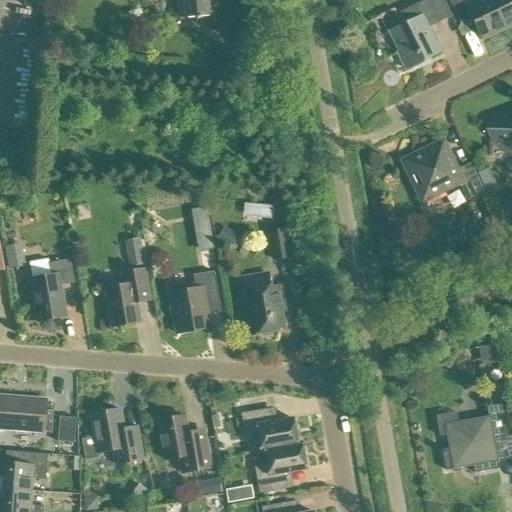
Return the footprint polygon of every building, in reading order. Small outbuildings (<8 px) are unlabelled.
[(175,0),(177,14),(171,15),(172,20),(213,16),(211,0),(175,0)] [(428,28),(440,22),(437,16),(448,11),(442,0),(426,0),(395,16),(400,26),(388,32),(398,53),(396,54),(404,70),(440,53),(428,28)] [(489,0),(473,0),(472,0),(447,0),(460,25),(470,19),(481,42),(505,30),(489,0)] [(511,0),(489,0),(505,30),(511,26),(511,0)] [(511,108),(494,118),(493,144),(511,157),(511,108)] [(484,193),(479,183),(470,164),(455,171),(442,143),(402,162),(421,202),(457,184),(466,201),(484,193)] [(261,207),(260,221),(270,222),(272,208),(261,207)] [(191,211),(193,226),(210,223),(208,208),(191,211)] [(269,233),(274,262),(288,259),(283,230),(269,233)] [(23,241),(6,243),(9,265),(25,263),(23,241)] [(128,256),(130,268),(145,265),(143,254),(128,256)] [(32,279),(28,280),(36,323),(65,318),(60,287),(74,284),(70,260),(48,264),(47,260),(29,263),(32,279)] [(134,297),(148,294),(144,271),(120,275),(122,286),(104,290),(111,328),(138,323),(134,297)] [(205,310),(219,307),(213,272),(192,276),(194,284),(185,286),(182,289),(183,293),(169,295),(176,335),(208,329),(205,310)] [(278,304),(283,303),(280,286),(266,289),(264,275),(235,280),(238,295),(244,294),(251,336),(260,335),(264,337),(271,336),(274,332),(283,331),(278,304)] [(478,349),(481,366),(499,363),(496,346),(478,349)] [(0,397),(0,430),(43,434),(51,434),(53,412),(44,411),(45,401),(0,397)] [(488,417),(479,419),(457,423),(455,413),(436,417),(439,437),(446,436),(448,450),(446,450),(445,450),(441,451),(442,455),(445,471),(472,467),(473,474),(498,470),(493,440),(507,437),(501,405),(486,408),(488,417)] [(94,438),(82,440),(85,461),(97,459),(96,454),(112,451),(115,466),(142,461),(137,432),(123,435),(119,410),(89,415),(94,438)] [(260,452),(264,452),(264,451),(297,445),(292,420),(269,424),(267,410),(240,415),(244,437),(257,435),(260,452)] [(217,416),(211,417),(213,429),(219,428),(217,416)] [(182,474),(210,469),(204,439),(188,442),(184,417),(157,422),(164,461),(179,458),(182,474)] [(57,443),(73,444),(75,419),(59,418),(57,443)] [(282,474),(305,470),(300,444),(297,445),(264,451),(264,452),(266,468),(254,470),(258,495),(285,490),(282,474)] [(0,489),(31,492),(32,480),(44,481),(46,455),(18,453),(17,465),(0,463),(0,489)] [(219,481),(207,484),(210,496),(221,494),(219,481)] [(138,485),(130,495),(141,504),(149,494),(138,485)] [(42,511),(42,508),(30,507),(31,492),(0,489),(0,511),(42,511)] [(225,491),(227,505),(240,502),(238,489),(225,491)] [(95,499),(82,500),(83,511),(86,511),(96,511),(95,499)] [(288,511),(287,503),(261,508),(261,511),(288,511)]
